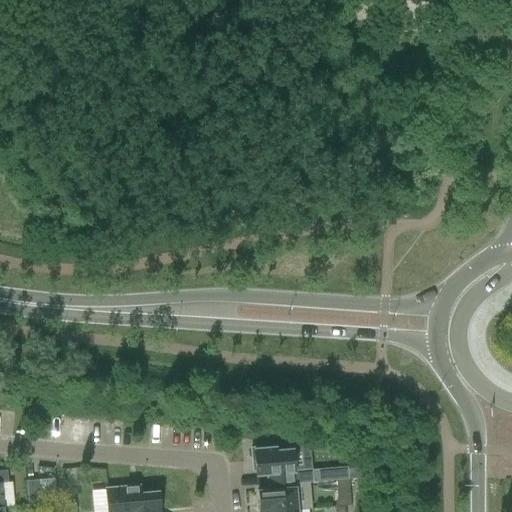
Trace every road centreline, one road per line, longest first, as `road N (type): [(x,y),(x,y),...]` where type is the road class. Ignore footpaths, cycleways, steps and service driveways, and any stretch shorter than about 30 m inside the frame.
road 1 (tertiary): [(444,299),(383,307),(242,301),(147,308)]
road 2 (tertiary): [(147,308),(238,329),(382,336),(437,348)]
road 3 (residential): [(222,511),(212,464),(191,456),(0,447)]
road 4 (secondary): [(437,348),(474,425),(477,511)]
road 5 (tertiary): [(147,308),(53,309),(0,299)]
